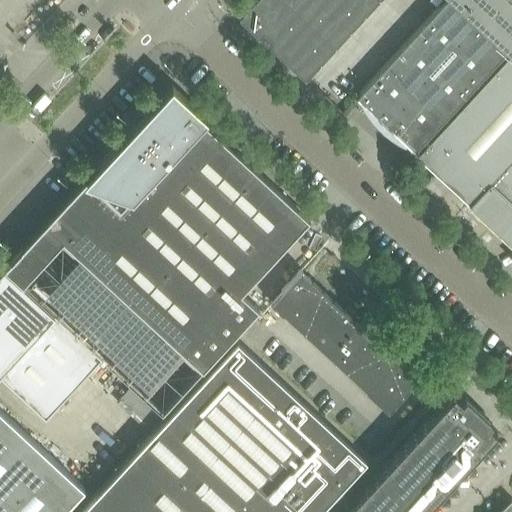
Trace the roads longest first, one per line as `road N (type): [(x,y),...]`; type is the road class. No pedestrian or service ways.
road 1 (unclassified): [(511,320),(174,5)]
road 2 (unclassified): [(0,198),(174,5)]
road 3 (unclassified): [(110,0),(0,121)]
